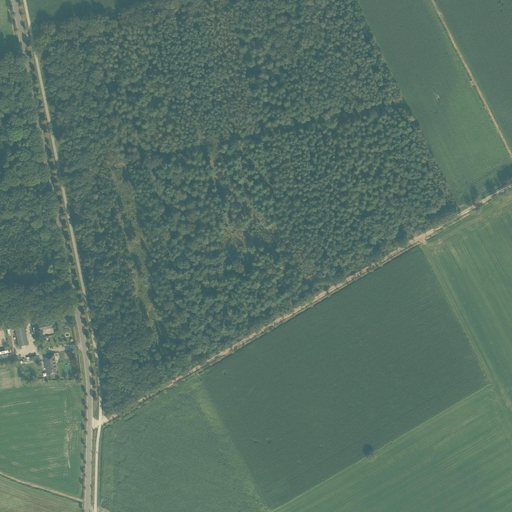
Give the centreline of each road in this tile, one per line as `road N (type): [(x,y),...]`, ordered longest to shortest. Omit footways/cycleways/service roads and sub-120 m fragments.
road 1 (tertiary): [(86,511),(85,353),(13,0)]
road 2 (track): [(99,423),(511,183)]
